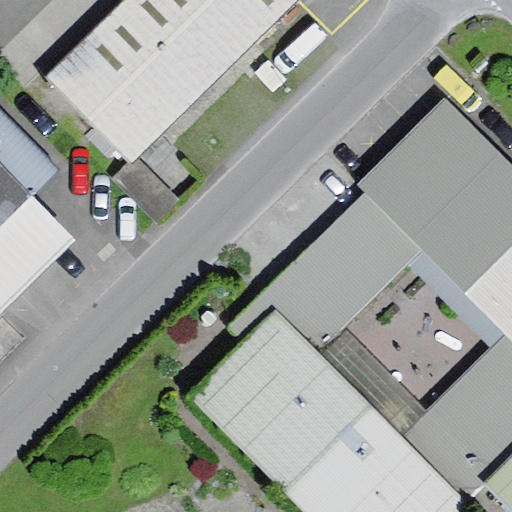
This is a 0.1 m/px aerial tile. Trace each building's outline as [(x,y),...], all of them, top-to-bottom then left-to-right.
[(129,0),(46,83),(132,168),(140,159),(298,0),(129,0)] [(508,511),(489,492),(511,469),(511,161),(447,97),(356,188),(365,197),(233,328),(247,342),(187,401),(298,511),(462,511),(472,502),(481,511),(508,511)] [(0,108),(0,161),(33,196),(60,170),(0,108)] [(159,222),(182,199),(140,159),(132,168),(118,183),(159,222)] [(0,228),(33,196),(0,161),(0,228)] [(33,196),(0,228),(0,317),(78,241),(33,196)] [(511,511),(511,469),(489,492),(508,511),(511,511)]
